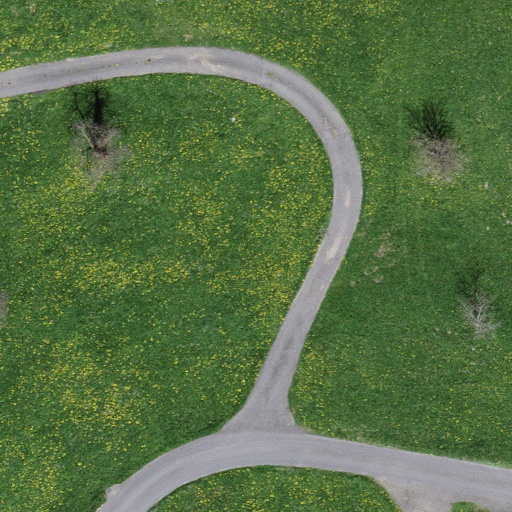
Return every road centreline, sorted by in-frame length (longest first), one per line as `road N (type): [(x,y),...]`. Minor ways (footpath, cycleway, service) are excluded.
road 1 (track): [(0,88),(169,58),(226,61),(262,71),(317,106),(345,160),(346,215),(271,388),(254,448)]
road 2 (unclassified): [(124,511),(165,473),(254,448),(308,449),(511,485)]
